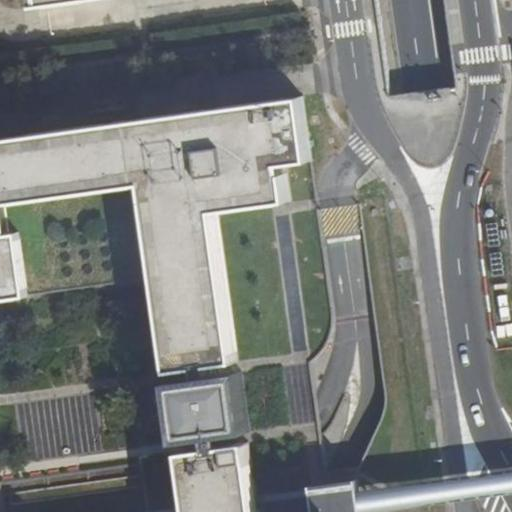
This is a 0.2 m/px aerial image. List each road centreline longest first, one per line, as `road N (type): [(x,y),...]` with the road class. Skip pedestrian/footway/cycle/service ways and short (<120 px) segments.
road 1 (primary): [(409,511),(424,390),(409,0)]
road 2 (tertiary): [(511,471),(476,389),(458,258),(457,211),(484,94),(475,0)]
